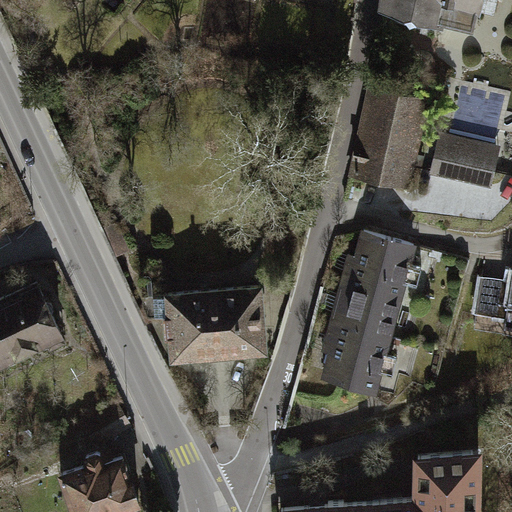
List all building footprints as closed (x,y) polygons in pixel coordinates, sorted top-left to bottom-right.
[(384,0),(383,7),(439,19),(440,16),(474,24),(478,7),(491,10),(493,0),(384,0)] [(376,81),(356,174),(406,184),(425,91),(376,81)] [(500,145),(443,132),(434,170),(492,183),(500,145)] [(333,352),(327,375),(377,389),(415,246),(364,232),(357,259),(349,256),(324,350),(333,352)] [(260,280),(170,287),(175,353),(266,346),(260,280)] [(511,283),(496,281),(491,318),(511,320),(511,283)] [(46,282),(0,303),(0,372),(73,339),(46,282)] [(135,425),(125,405),(88,423),(99,443),(135,425)] [(420,492),(421,511),(477,511),(479,445),(418,450),(420,492)] [(127,481),(120,459),(109,463),(103,446),(80,453),(84,465),(64,472),(77,511),(107,511),(113,510),(113,511),(139,511),(136,502),(144,500),(136,478),(127,481)] [(421,511),(420,492),(281,504),(281,511),(421,511)]
